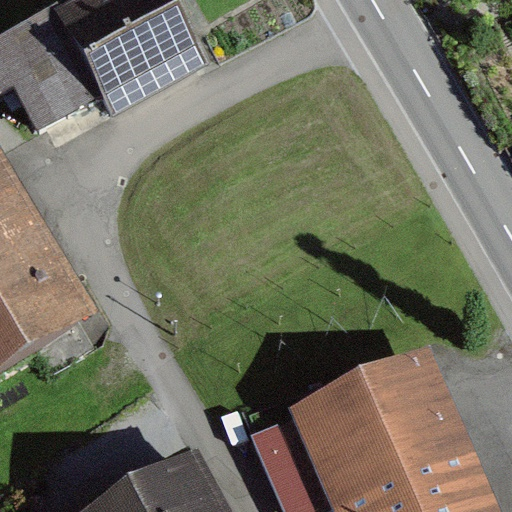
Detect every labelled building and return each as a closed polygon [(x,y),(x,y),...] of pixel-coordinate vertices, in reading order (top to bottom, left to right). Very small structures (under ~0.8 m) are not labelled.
[(193,0),(128,0),(0,63),(0,99),(8,116),(34,103),(52,139),(119,106),(131,131),(234,81),(193,0)] [(511,0),(448,0),(460,24),(511,0)] [(0,160),(0,393),(101,336),(0,160)] [(475,511),(417,376),(258,444),(286,511),(346,511),(353,509),(354,511),(475,511)] [(212,511),(195,479),(133,511),(212,511)]
